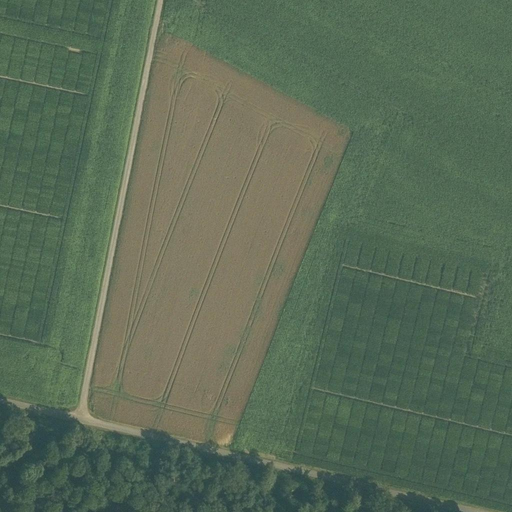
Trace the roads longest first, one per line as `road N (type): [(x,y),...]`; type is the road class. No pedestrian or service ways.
road 1 (unclassified): [(0,397),(479,511)]
road 2 (track): [(83,417),(160,0)]
